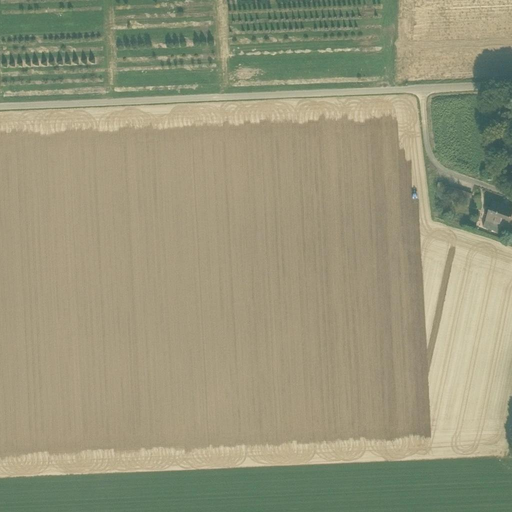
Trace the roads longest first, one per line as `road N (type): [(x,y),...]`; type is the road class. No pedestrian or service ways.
road 1 (unclassified): [(0,105),(422,90)]
road 2 (residential): [(511,195),(431,165),(422,90)]
